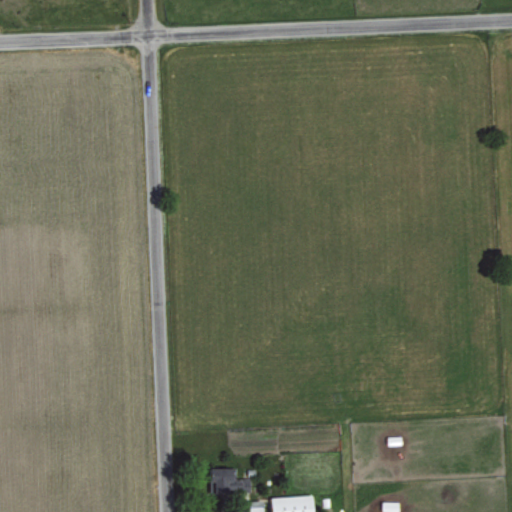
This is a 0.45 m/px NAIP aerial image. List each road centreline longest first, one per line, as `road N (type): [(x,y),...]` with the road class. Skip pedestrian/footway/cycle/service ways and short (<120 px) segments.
road 1 (tertiary): [(0,43),(511,19)]
road 2 (residential): [(145,0),(167,511)]
